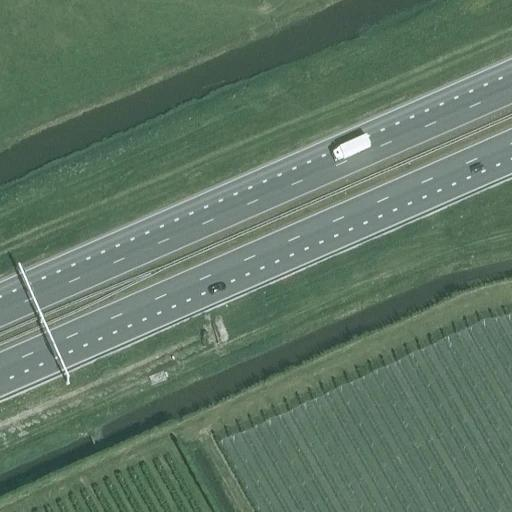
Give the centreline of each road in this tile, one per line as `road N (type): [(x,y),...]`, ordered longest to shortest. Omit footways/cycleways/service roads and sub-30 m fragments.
road 1 (trunk): [(0,366),(511,142)]
road 2 (trunk): [(511,89),(0,312)]
